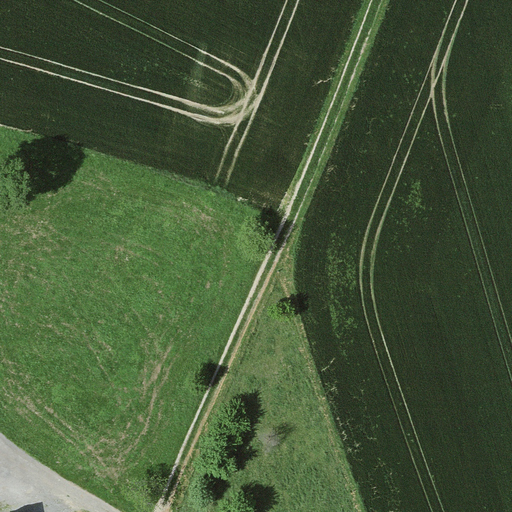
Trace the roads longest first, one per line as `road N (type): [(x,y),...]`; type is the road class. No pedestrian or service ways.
road 1 (track): [(159,511),(376,0)]
road 2 (track): [(0,444),(37,474),(110,511)]
